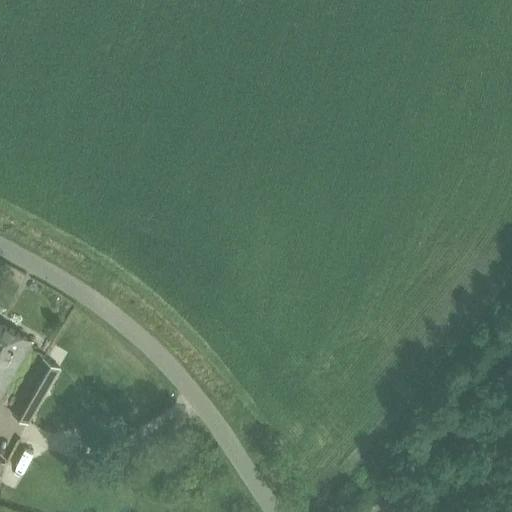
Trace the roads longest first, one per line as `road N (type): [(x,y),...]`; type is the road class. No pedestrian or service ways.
road 1 (unclassified): [(273,511),(197,399),(158,357),(0,249)]
road 2 (track): [(382,511),(511,337)]
